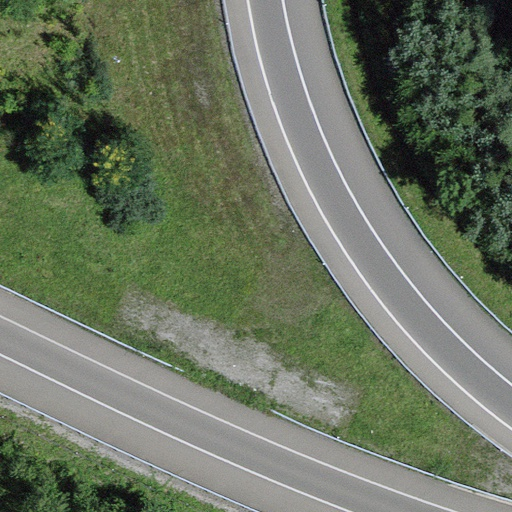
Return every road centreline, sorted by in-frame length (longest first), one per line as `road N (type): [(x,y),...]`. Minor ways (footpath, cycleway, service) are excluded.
road 1 (motorway): [(511,383),(410,283),(356,204),(304,89),(283,0)]
road 2 (motorway): [(0,335),(282,469),(393,511)]
